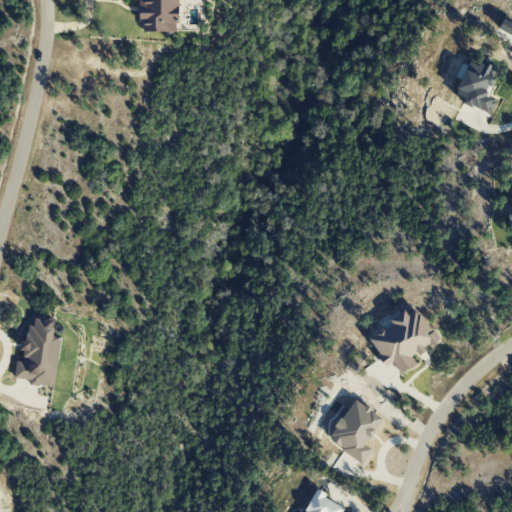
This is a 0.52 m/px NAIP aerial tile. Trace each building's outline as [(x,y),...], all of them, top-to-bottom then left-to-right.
[(177,31),(177,0),(138,0),(138,31),(177,31)] [(489,114),(496,100),(485,95),(497,69),(479,61),(477,65),(468,61),(454,93),(464,97),(461,102),(489,114)] [(437,342),(419,309),(407,316),(406,314),(367,335),(384,366),(392,362),(398,372),(415,363),(411,356),(437,342)] [(54,386),(60,336),(52,335),(54,319),(33,317),(32,326),(25,325),(20,361),(15,360),(12,377),(29,380),(28,383),(54,386)] [(381,416),(351,398),(326,442),(363,462),(371,448),(365,445),(381,416)] [(340,511),(344,506),(313,491),(302,511),(340,511)]
